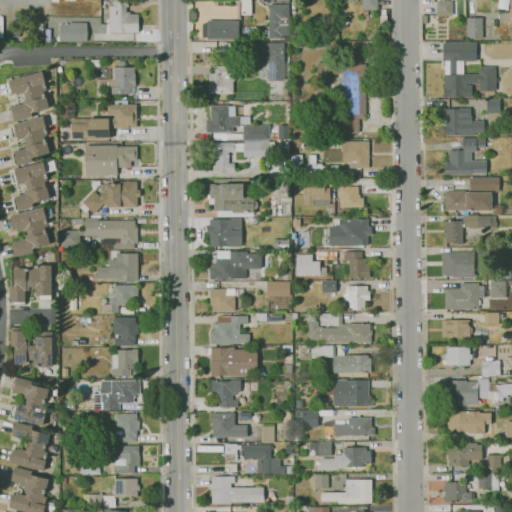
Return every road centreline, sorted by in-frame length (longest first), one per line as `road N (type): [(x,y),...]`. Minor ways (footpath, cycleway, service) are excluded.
road 1 (residential): [(404,0),(408,511)]
road 2 (residential): [(176,511),(173,0)]
road 3 (residential): [(173,52),(0,54)]
